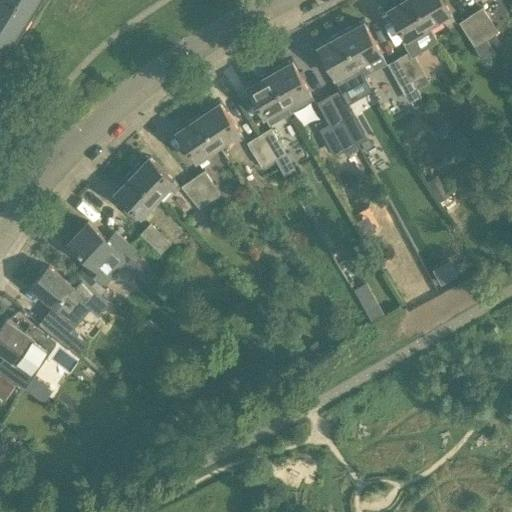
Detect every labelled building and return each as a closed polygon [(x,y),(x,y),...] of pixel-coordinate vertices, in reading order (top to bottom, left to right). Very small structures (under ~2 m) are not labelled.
[(0,0),(0,57),(36,0),(0,0)] [(415,31),(427,24),(412,0),(400,0),(388,8),(408,41),(418,35),(415,31)] [(443,0),(412,0),(427,24),(440,16),(442,20),(444,19),(446,24),(454,20),(451,15),(452,14),(443,0)] [(483,6),(470,14),(485,38),(498,30),(483,6)] [(474,45),(485,38),(470,14),(459,22),(474,45)] [(386,61),(363,20),(341,33),(357,63),(369,56),(375,67),(386,61)] [(345,69),(357,63),(341,33),(319,45),(337,78),(347,73),(345,69)] [(412,49),(399,56),(413,81),(426,74),(412,49)] [(417,87),(413,81),(399,56),(387,63),(405,94),(417,87)] [(281,65),(269,72),(286,102),(298,95),(300,99),(311,93),(292,60),(281,65)] [(269,72),(247,84),(269,123),(291,110),(286,102),(269,72)] [(359,78),(345,84),(350,94),(364,87),(359,78)] [(329,94),(342,120),(354,113),(341,88),(329,94)] [(330,126),(342,120),(329,94),(316,101),(330,126)] [(231,140),(241,133),(219,101),(198,115),(217,143),(228,136),(231,140)] [(217,143),(198,115),(177,129),(199,161),(208,155),(206,151),(217,143)] [(271,127),(259,134),(270,153),(283,146),(271,127)] [(270,153),(259,134),(246,142),(258,161),(270,153)] [(170,189),(177,181),(149,155),(133,172),(157,195),(166,186),(170,189)] [(204,169),(192,177),(210,200),(221,193),(204,169)] [(157,195),(133,172),(116,189),(144,216),(151,208),(148,205),(155,198),(157,195)] [(448,207),(455,202),(437,174),(427,181),(443,204),(445,203),(448,207)] [(199,207),(210,200),(192,177),(181,185),(199,207)] [(116,230),(108,238),(88,220),(69,241),(88,258),(84,263),(99,277),(121,253),(125,256),(133,247),(116,230)] [(150,222),(140,233),(160,253),(171,241),(150,222)] [(125,256),(122,260),(144,279),(155,267),(133,247),(125,256)] [(440,283),(458,274),(450,258),(432,267),(440,283)] [(48,264),(30,285),(69,317),(86,297),(100,309),(108,300),(86,281),(79,290),(48,264)] [(366,281),(354,288),(359,298),(372,291),(366,281)] [(75,328),(78,325),(58,308),(43,326),(67,345),(78,331),(75,328)] [(28,324),(24,329),(7,317),(0,326),(0,349),(16,360),(27,344),(40,353),(50,339),(28,324)] [(14,384),(0,374),(0,393),(5,397),(14,384)] [(193,375),(169,404),(193,424),(217,395),(193,375)] [(160,435),(151,428),(139,447),(154,458),(162,447),(155,442),(160,435)] [(0,472),(0,488),(3,490),(9,476),(0,472)]
